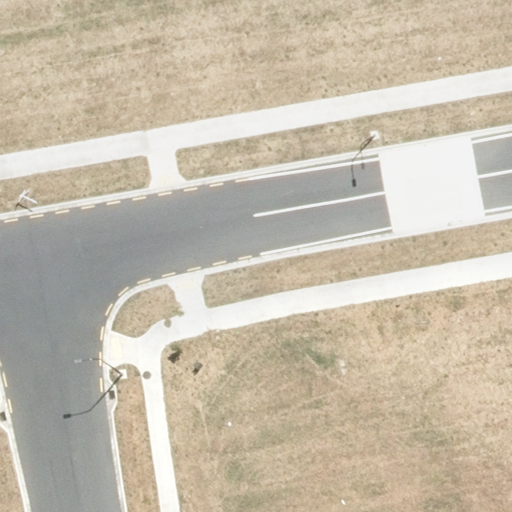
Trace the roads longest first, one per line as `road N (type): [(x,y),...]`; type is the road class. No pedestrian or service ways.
road 1 (residential): [(29,254),(511,169)]
road 2 (residential): [(74,511),(29,254)]
